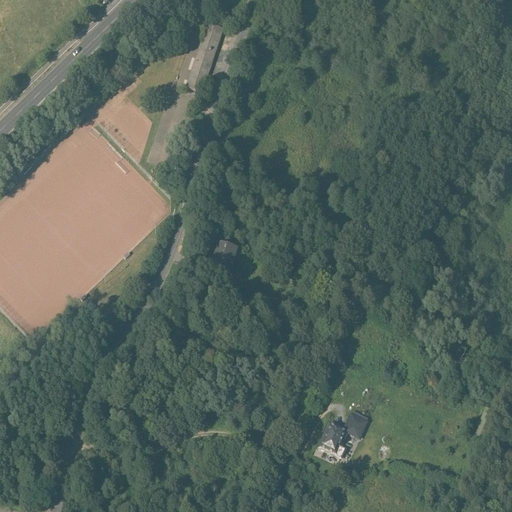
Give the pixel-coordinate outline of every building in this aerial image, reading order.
[(197,60),(187,90),(201,95),(222,31),(208,26),(202,44),(205,45),(200,61),(197,60)] [(237,252),(219,246),(212,269),(222,273),(229,275),(237,252)] [(229,275),(222,273),(220,279),(231,282),(234,276),(229,275)] [(499,411),(486,405),(472,435),(485,441),(499,411)] [(344,430),(349,433),(347,438),(359,443),(367,424),(350,416),(344,430)] [(344,430),(330,424),(318,451),(342,461),(346,452),(342,450),(347,438),(349,433),(344,430)]
